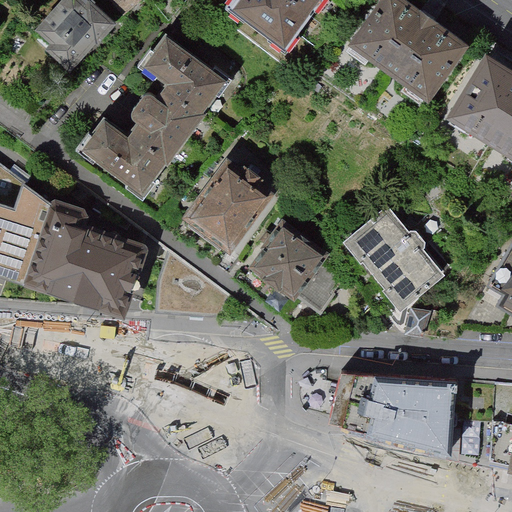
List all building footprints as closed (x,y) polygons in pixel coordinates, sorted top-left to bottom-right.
[(75,66),(114,22),(95,5),(91,10),(79,0),(69,0),(44,28),(59,42),(54,48),(75,66)] [(139,0),(110,0),(124,15),(139,0)] [(316,0),(243,0),(239,7),(287,41),(316,0)] [(461,43),(402,0),(377,0),(349,39),(424,93),(461,43)] [(156,96),(154,95),(151,96),(149,97),(139,110),(138,113),(140,117),(146,122),(131,143),(105,126),(87,151),(143,195),(167,164),(169,166),(201,122),(200,121),(222,90),(164,44),(146,70),(172,87),(162,100),(156,96)] [(511,155),(511,74),(485,57),(448,116),(511,155)] [(0,205),(19,212),(29,183),(0,160),(0,205)] [(227,251),(263,202),(225,174),(188,222),(227,251)] [(0,205),(0,272),(101,313),(125,321),(145,246),(87,225),(29,183),(19,212),(0,205)] [(409,234),(389,209),(348,242),(362,259),(363,258),(385,285),(384,287),(401,308),(443,275),(424,251),(425,245),(416,233),(409,234)] [(325,252),(291,227),(258,272),(291,297),(295,291),(325,252)] [(511,243),(486,288),(501,296),(495,307),(511,317),(511,243)] [(333,258),(325,252),(295,291),(321,311),(342,282),(342,271),(333,265),(333,258)] [(231,300),(171,255),(157,320),(227,327),(231,300)] [(433,311),(414,308),(409,330),(428,334),(433,311)] [(458,379),(342,370),(330,418),(451,451),(458,379)]
